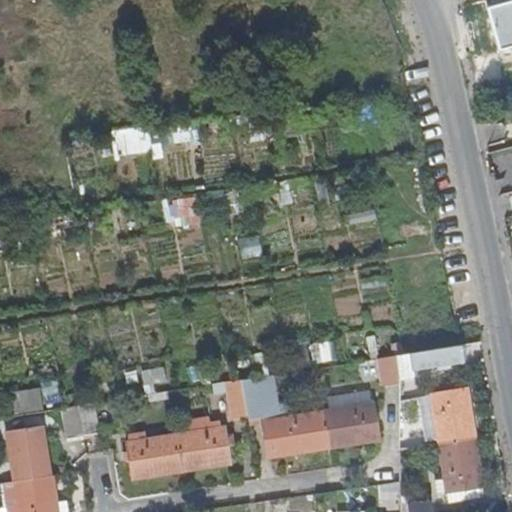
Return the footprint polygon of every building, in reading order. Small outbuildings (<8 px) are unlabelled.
[(511,2),(490,8),(500,45),(511,42),(511,2)] [(152,125),(116,126),(117,151),(153,150),(152,125)] [(398,330),(401,350),(435,345),(432,326),(398,330)] [(421,358),(458,353),(457,350),(421,356),(421,358)] [(458,353),(421,358),(423,371),(460,365),(458,353)] [(397,382),(396,362),(377,365),(377,386),(397,382)] [(268,462),(329,451),(322,414),(274,422),(271,410),(276,409),(272,381),(241,385),(248,420),(249,428),(261,425),(263,435),(269,434),(270,439),(264,440),(268,462)] [(231,422),(248,420),(241,385),(225,387),(231,422)] [(436,446),(473,439),(472,438),(465,390),(428,397),(436,446)] [(322,414),(329,451),(378,443),(369,396),(328,403),(329,413),(322,414)] [(77,408),(82,440),(99,436),(95,406),(77,408)] [(66,442),(82,440),(77,408),(61,411),(66,442)] [(175,438),(181,475),(231,467),(224,430),(175,438)] [(14,485),(51,479),(44,431),(7,436),(14,485)] [(134,482),(181,475),(175,438),(128,446),(134,482)] [(443,481),(445,494),(445,495),(447,507),(482,501),(473,439),(436,446),(443,481)] [(67,511),(66,505),(55,507),(51,479),(14,485),(5,486),(9,511),(67,511)] [(436,495),(445,494),(443,481),(434,483),(436,495)]
